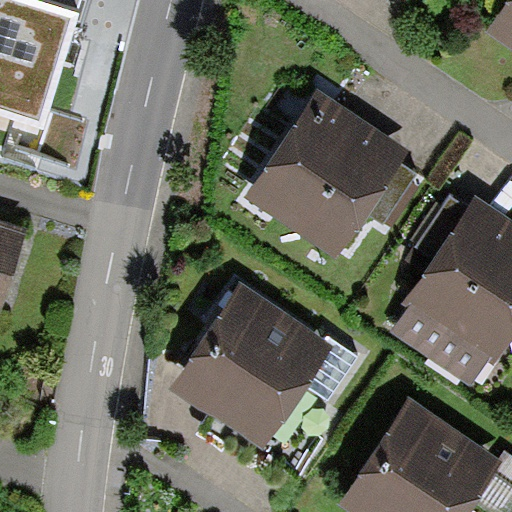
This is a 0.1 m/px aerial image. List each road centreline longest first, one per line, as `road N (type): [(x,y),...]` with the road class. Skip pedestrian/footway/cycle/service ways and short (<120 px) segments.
road 1 (residential): [(74,511),(82,418),(119,221),(174,0)]
road 2 (residential): [(511,140),(309,0)]
